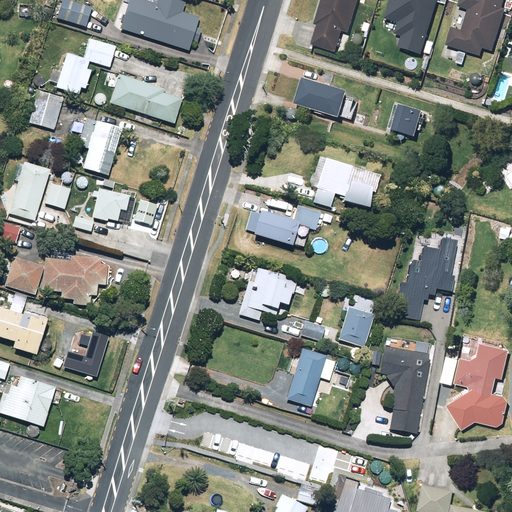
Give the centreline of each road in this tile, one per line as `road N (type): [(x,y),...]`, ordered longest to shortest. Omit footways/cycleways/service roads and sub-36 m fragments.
road 1 (residential): [(147,379),(261,0)]
road 2 (residential): [(147,379),(387,455),(511,444)]
road 3 (residential): [(107,511),(147,379)]
